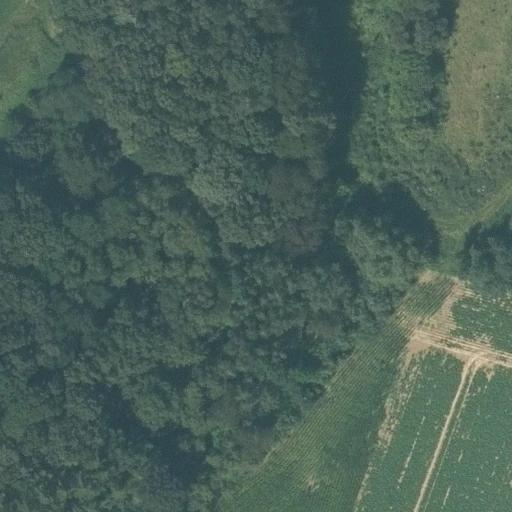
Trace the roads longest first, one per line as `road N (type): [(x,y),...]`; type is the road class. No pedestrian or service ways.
road 1 (track): [(166,511),(113,170),(85,55)]
road 2 (track): [(116,191),(284,147),(348,171),(423,227),(464,224),(511,190)]
